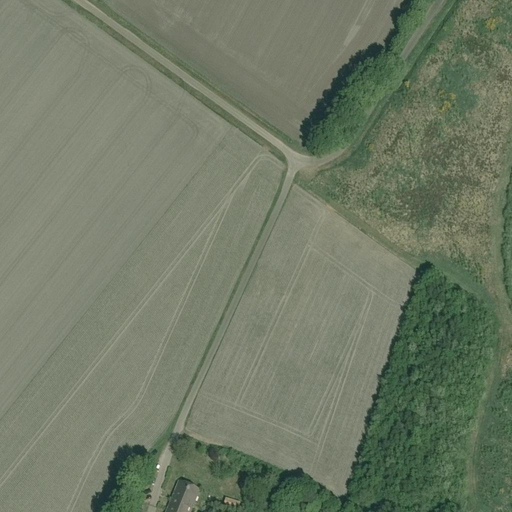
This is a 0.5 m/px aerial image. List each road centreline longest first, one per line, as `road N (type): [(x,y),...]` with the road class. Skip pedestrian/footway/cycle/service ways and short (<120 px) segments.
road 1 (unclassified): [(296,158),(78,0)]
road 2 (unclassified): [(296,158),(330,158),(344,148),(441,0)]
